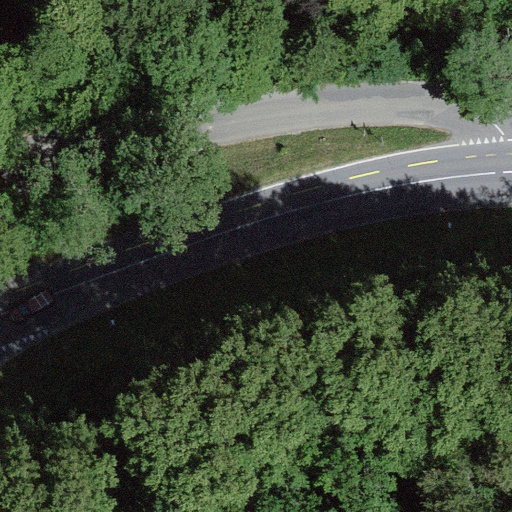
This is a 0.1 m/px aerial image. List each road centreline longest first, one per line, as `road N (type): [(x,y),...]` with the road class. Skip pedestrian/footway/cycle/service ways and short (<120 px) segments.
road 1 (unclassified): [(511,144),(476,109),(373,99),(191,123),(0,172)]
road 2 (tertiary): [(511,172),(408,184),(298,210),(0,316)]
